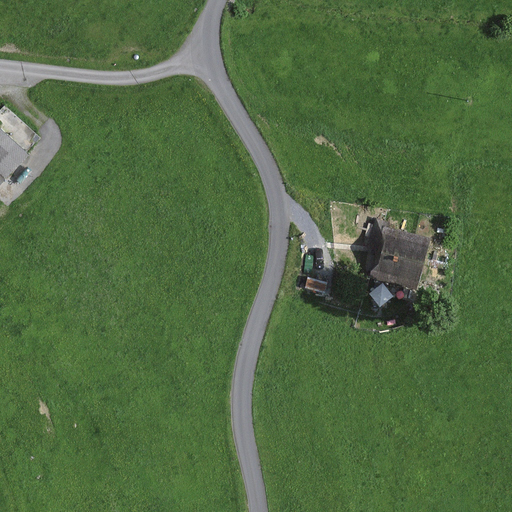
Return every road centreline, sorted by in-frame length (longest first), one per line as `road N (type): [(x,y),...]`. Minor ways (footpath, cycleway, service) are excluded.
road 1 (unclassified): [(220,0),(204,56),(277,194),(280,245),(241,391),(259,511)]
road 2 (track): [(204,56),(113,80),(0,67)]
